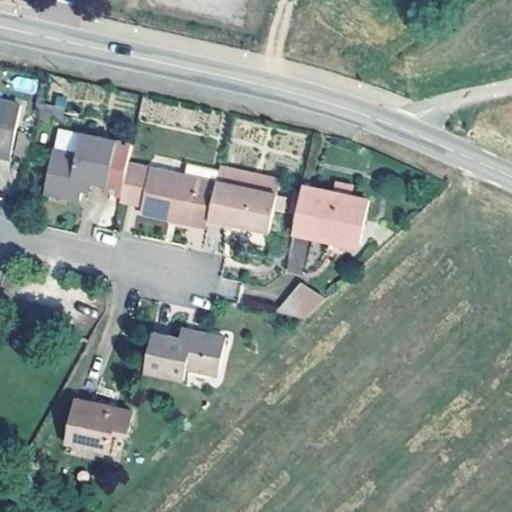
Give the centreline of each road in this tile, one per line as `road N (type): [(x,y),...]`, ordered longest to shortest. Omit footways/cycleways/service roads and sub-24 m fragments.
road 1 (tertiary): [(511,176),(308,96),(0,26)]
road 2 (residential): [(189,279),(0,239)]
